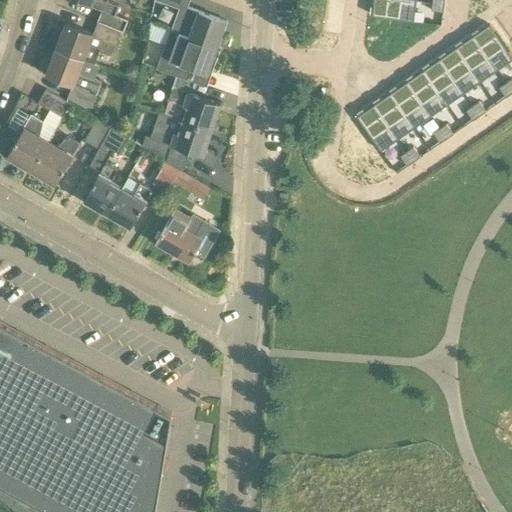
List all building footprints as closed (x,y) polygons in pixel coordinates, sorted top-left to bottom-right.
[(106,1),(106,0),(75,0),(91,6),(102,10),(98,21),(123,31),(128,20),(115,15),(119,6),(106,1)] [(168,0),(168,2),(180,6),(179,9),(171,30),(173,31),(217,48),(226,22),(199,12),(188,8),(190,0),(168,0)] [(417,2),(404,0),(374,0),(373,16),(414,21),(417,2)] [(443,12),(444,4),(432,3),(431,11),(443,12)] [(122,32),(98,22),(93,34),(67,24),(57,50),(94,65),(99,53),(111,57),(117,43),(122,32)] [(511,55),(490,24),(472,37),(496,71),(511,60),(511,55)] [(159,69),(159,70),(177,76),(186,80),(188,80),(192,69),(208,74),(213,60),(217,61),(220,51),(216,49),(217,48),(173,31),(159,69)] [(480,83),(496,71),(472,37),(456,48),(480,83)] [(439,60),(463,94),(480,83),(456,48),(439,60)] [(47,76),(73,86),(68,98),(92,107),(97,95),(102,82),(94,79),(99,67),(94,65),(57,50),(47,76)] [(439,60),(423,71),(447,105),(463,94),(439,60)] [(140,70),(134,68),(128,71),(126,76),(136,80),(140,70)] [(447,105),(423,71),(406,82),(430,117),(447,105)] [(159,112),(158,113),(212,131),(220,103),(182,91),(186,80),(177,76),(173,88),(169,101),(164,113),(159,112)] [(430,117),(406,82),(390,94),(414,128),(430,117)] [(499,88),(506,98),(511,93),(511,92),(506,83),(499,88)] [(55,114),(62,118),(70,104),(46,90),(38,104),(55,114)] [(414,128),(390,94),(374,105),(397,140),(414,128)] [(480,116),(486,112),(479,102),(473,106),(480,116)] [(381,151),(397,140),(374,105),(357,116),(381,151)] [(473,121),(480,116),(473,106),(466,111),(473,121)] [(145,137),(142,146),(184,172),(190,152),(203,156),(212,131),(158,113),(154,126),(151,138),(145,137)] [(8,156),(32,170),(48,143),(39,137),(43,122),(31,115),(8,156)] [(99,149),(111,128),(96,119),(84,141),(99,149)] [(453,134),(447,124),(440,129),(447,139),(453,134)] [(108,214),(122,189),(111,183),(118,170),(106,163),(113,151),(119,154),(128,138),(111,128),(99,149),(89,165),(101,172),(84,200),(96,207),(95,209),(104,214),(105,212),(108,214)] [(434,133),(440,143),(447,139),(440,129),(434,133)] [(48,143),(32,170),(57,184),(80,144),(69,137),(57,148),(48,143)] [(414,162),(420,157),(414,147),(407,152),(414,162)] [(401,156),(407,166),(414,162),(407,152),(401,156)] [(165,162),(153,183),(167,192),(174,181),(180,171),(165,162)] [(180,171),(174,181),(189,190),(206,200),(212,189),(180,170),(180,171)] [(122,189),(108,214),(110,215),(109,217),(119,222),(120,221),(131,227),(153,191),(129,177),(122,189)] [(175,210),(156,242),(191,262),(196,252),(205,257),(221,229),(206,221),(197,236),(187,229),(192,220),(190,219),(175,210)] [(0,486),(48,511),(155,511),(172,416),(0,324),(0,486)]
